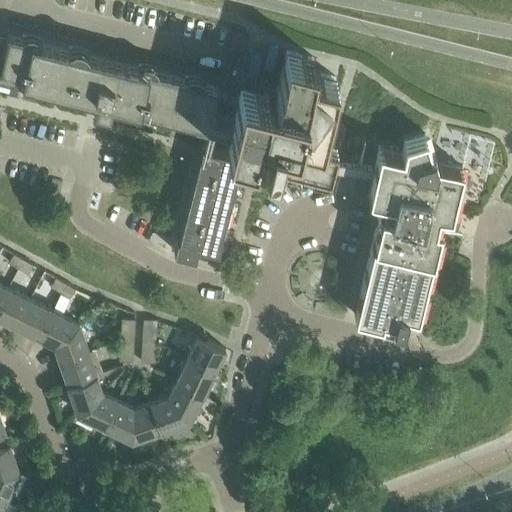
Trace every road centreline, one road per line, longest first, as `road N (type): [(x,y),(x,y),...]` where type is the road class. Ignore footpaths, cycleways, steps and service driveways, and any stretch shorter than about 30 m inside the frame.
road 1 (residential): [(0,142),(87,164),(80,218),(158,265),(227,285),(267,309)]
road 2 (residential): [(267,309),(416,351),(461,354),(475,327),(488,226)]
road 3 (residential): [(229,453),(128,486),(54,449),(27,367),(0,354)]
road 4 (secondary): [(257,0),(511,64)]
road 5 (residential): [(36,11),(220,58)]
road 6 (secondary): [(511,32),(339,0)]
road 7 (residential): [(229,453),(267,309)]
road 8 (residential): [(267,309),(294,226),(339,220)]
